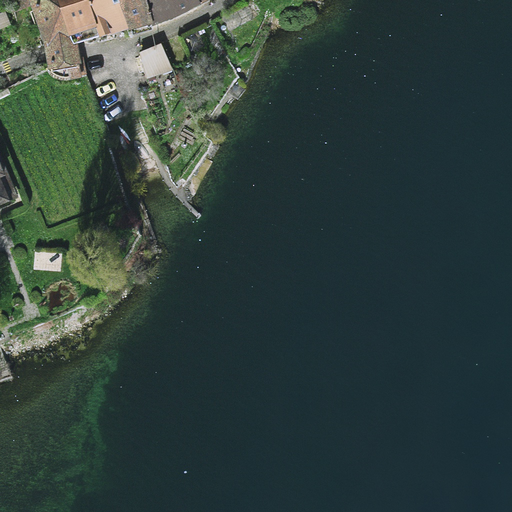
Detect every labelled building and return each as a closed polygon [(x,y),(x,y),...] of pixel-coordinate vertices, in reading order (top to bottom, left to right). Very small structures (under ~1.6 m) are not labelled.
[(31,0),(47,44),(49,60),(51,72),(58,77),(66,78),(80,75),(75,53),(73,43),(58,0),(31,0)] [(58,0),(73,43),(97,36),(85,0),(58,0)] [(98,36),(126,26),(117,0),(85,0),(97,36),(98,36)] [(117,0),(126,26),(129,36),(132,35),(131,30),(151,26),(144,0),(117,0)] [(197,0),(144,0),(151,26),(178,15),(199,4),(198,2),(197,0)] [(161,44),(139,53),(147,80),(173,70),(161,44)] [(0,204),(13,199),(0,168),(0,204)]
